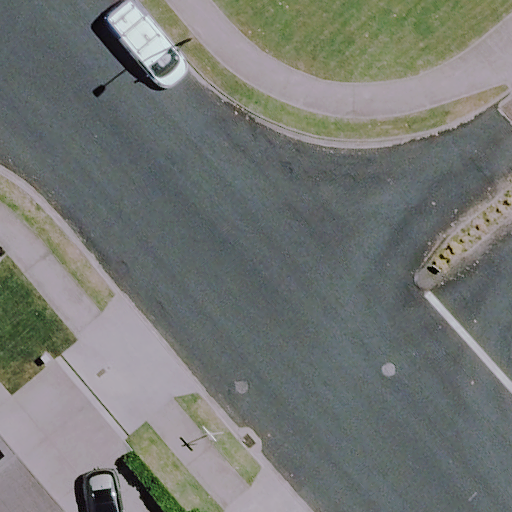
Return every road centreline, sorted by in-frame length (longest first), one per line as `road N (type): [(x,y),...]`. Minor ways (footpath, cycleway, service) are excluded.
road 1 (tertiary): [(323,368),(1,0)]
road 2 (residential): [(511,205),(323,368)]
road 3 (tertiary): [(457,511),(323,368)]
